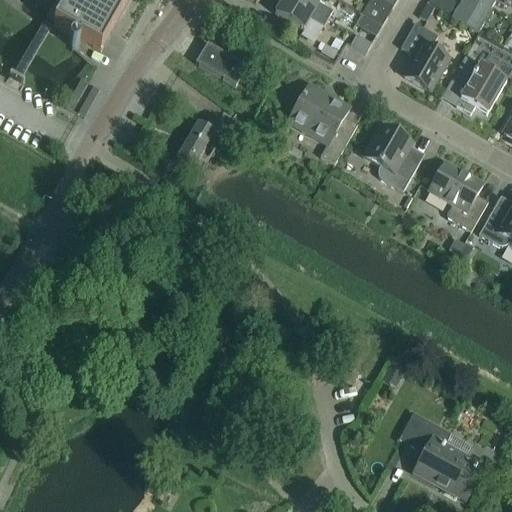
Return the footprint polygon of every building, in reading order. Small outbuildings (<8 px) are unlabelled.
[(67,0),(52,28),(99,54),(129,0),(67,0)] [(327,21),(291,0),(283,0),(274,16),(302,32),(309,21),(323,29),(327,21)] [(291,0),(327,21),(332,13),(318,5),(321,0),(291,0)] [(382,28),(392,9),(376,0),(370,0),(361,16),(382,28)] [(376,0),(392,9),(397,0),(376,0)] [(480,0),(462,0),(451,20),(464,28),(480,0)] [(511,7),(511,0),(480,0),(464,28),(477,35),(491,12),(490,11),(495,3),(504,8),(506,4),(511,7)] [(426,24),(434,11),(426,6),(418,19),(426,24)] [(375,39),(382,28),(361,16),(354,27),(375,39)] [(435,97),(435,96),(430,93),(449,61),(430,51),(437,39),(414,26),(400,51),(415,59),(403,79),(435,97)] [(365,57),(371,46),(355,37),(349,48),(365,57)] [(235,90),(247,70),(206,46),(194,66),(235,90)] [(330,50),(329,50),(324,47),(320,55),(325,57),(332,62),(337,54),(330,50)] [(486,118),(505,84),(464,60),(444,94),(459,102),(455,109),(470,118),(474,111),(486,118)] [(332,104),(309,91),(310,88),(309,87),(298,104),(299,104),(286,126),(326,149),(319,160),(333,168),(357,128),(343,121),(349,110),(333,101),(332,104)] [(511,120),(503,137),(511,141),(511,120)] [(191,173),(213,136),(198,126),(175,164),(191,173)] [(402,195),(421,163),(407,155),(412,146),(380,128),(362,159),(379,169),(378,172),(377,176),(378,179),(380,182),(402,195)] [(470,235),(487,206),(476,199),(482,187),(444,165),(427,194),(451,208),(446,217),(447,222),(470,235)] [(511,204),(508,211),(497,205),(478,238),(497,249),(501,250),(505,249),(508,246),(510,243),(511,244),(511,204)] [(455,242),(448,254),(456,258),(463,247),(455,242)] [(464,246),(457,259),(464,263),(471,250),(464,246)] [(400,351),(394,362),(406,368),(412,357),(400,351)] [(457,461),(442,453),(450,438),(412,417),(398,442),(423,456),(412,476),(435,488),(436,486),(441,489),(440,491),(456,500),(463,485),(467,487),(478,466),(460,456),(457,461)]
